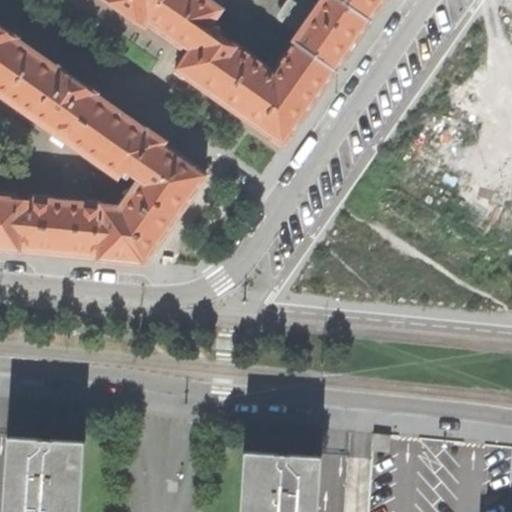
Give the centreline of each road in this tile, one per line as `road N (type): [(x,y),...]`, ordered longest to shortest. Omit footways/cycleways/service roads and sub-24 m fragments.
road 1 (residential): [(434,0),(221,284),(175,298),(0,282)]
road 2 (residential): [(0,363),(223,393),(511,418)]
